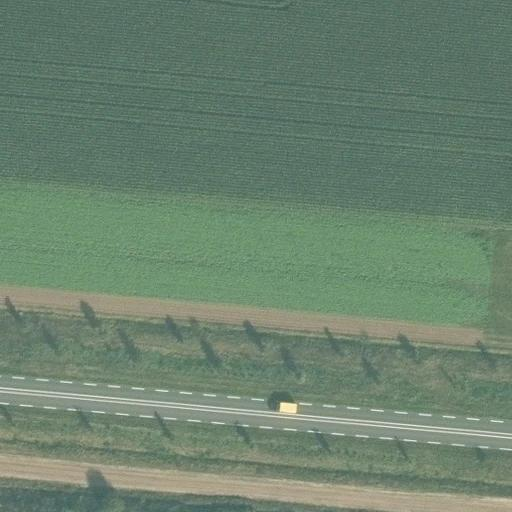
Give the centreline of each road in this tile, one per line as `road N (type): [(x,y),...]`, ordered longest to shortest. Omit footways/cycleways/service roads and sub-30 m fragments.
road 1 (secondary): [(511,439),(0,391)]
road 2 (track): [(0,296),(511,343)]
road 3 (track): [(488,511),(0,467)]
